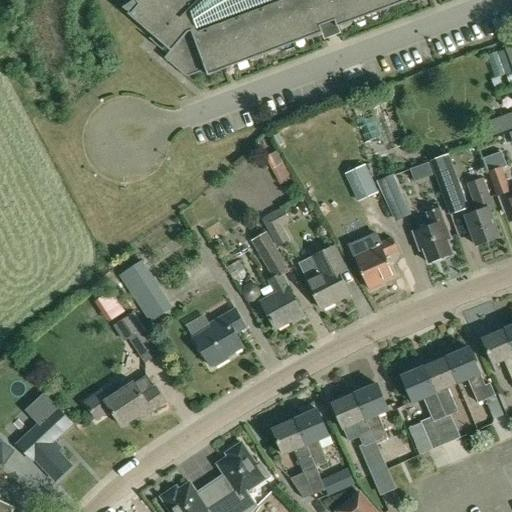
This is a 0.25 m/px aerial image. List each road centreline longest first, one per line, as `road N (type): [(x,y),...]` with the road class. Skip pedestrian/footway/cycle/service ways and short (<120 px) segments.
road 1 (residential): [(511,276),(323,356),(175,448),(91,511)]
road 2 (residential): [(496,0),(190,121)]
